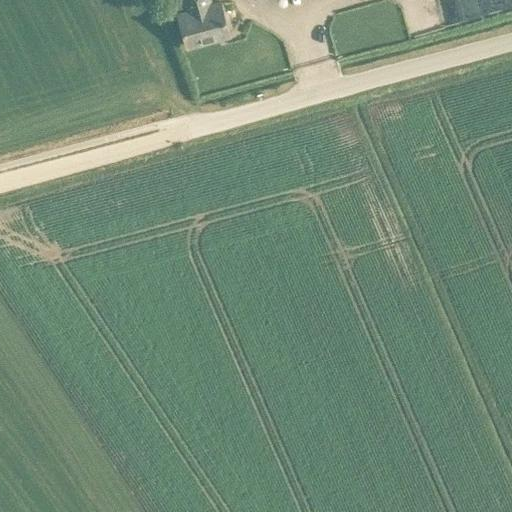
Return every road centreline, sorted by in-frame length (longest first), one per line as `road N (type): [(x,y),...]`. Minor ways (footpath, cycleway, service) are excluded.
road 1 (unclassified): [(214,124),(511,44)]
road 2 (track): [(0,181),(214,124)]
